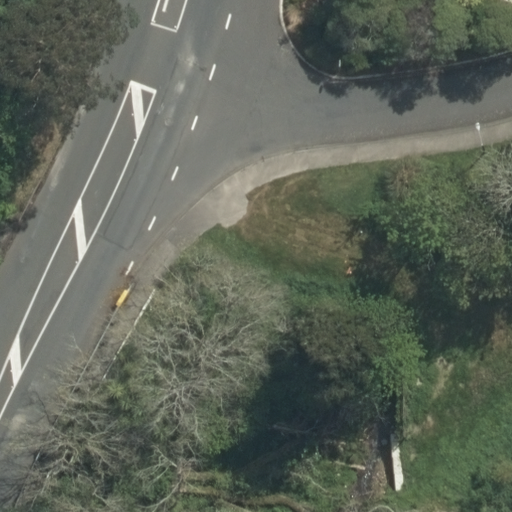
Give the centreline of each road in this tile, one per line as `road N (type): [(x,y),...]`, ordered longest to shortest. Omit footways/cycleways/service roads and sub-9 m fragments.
road 1 (secondary): [(0,413),(99,199),(152,59)]
road 2 (residential): [(511,90),(441,106),(362,110),(288,103),(152,59)]
